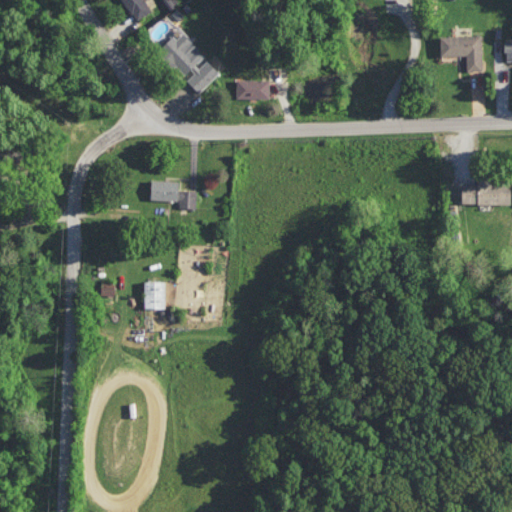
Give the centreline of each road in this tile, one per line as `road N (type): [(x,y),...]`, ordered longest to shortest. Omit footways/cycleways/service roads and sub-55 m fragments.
road 1 (tertiary): [(511,127),(294,133),(151,123),(82,0)]
road 2 (tertiary): [(56,511),(82,151),(151,123)]
